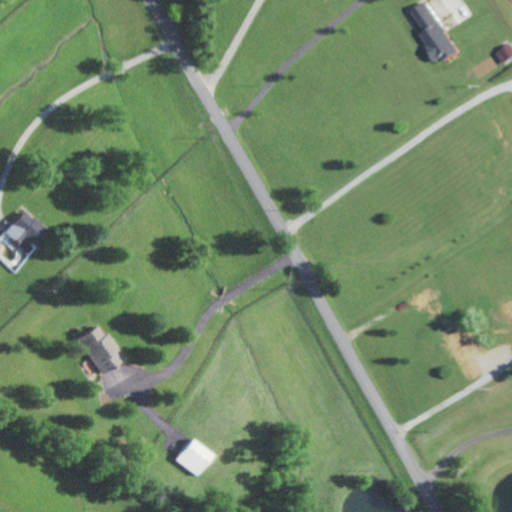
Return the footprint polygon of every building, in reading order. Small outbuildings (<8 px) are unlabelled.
[(455,52),(428,0),(411,9),(422,32),(419,33),(434,63),(455,52)] [(22,238),(28,244),(42,229),(21,210),(1,231),(16,245),(22,238)] [(93,373),(114,361),(109,352),(111,350),(101,333),(97,335),(91,325),(72,336),(93,373)] [(492,364),(485,353),(474,360),(481,371),(492,364)] [(172,459),(194,477),(211,457),(188,438),(172,459)]
